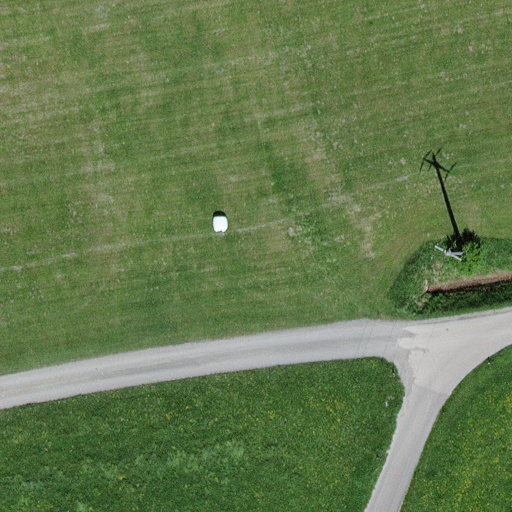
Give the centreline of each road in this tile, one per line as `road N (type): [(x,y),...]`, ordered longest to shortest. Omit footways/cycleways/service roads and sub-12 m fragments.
road 1 (track): [(447,341),(0,387)]
road 2 (track): [(447,341),(379,511)]
